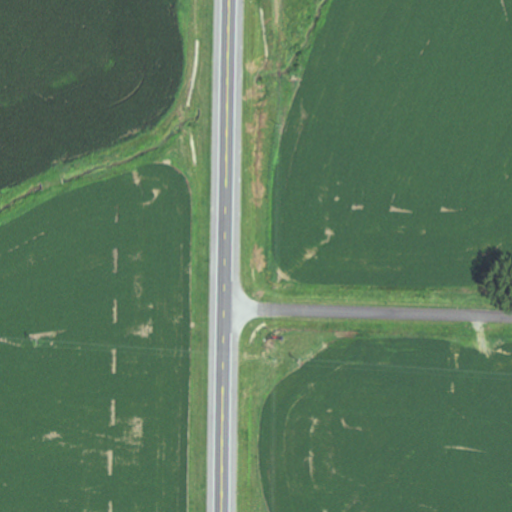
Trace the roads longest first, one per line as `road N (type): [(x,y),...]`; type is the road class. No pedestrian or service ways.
road 1 (trunk): [(222,511),(230,0)]
road 2 (residential): [(511,319),(225,309)]
